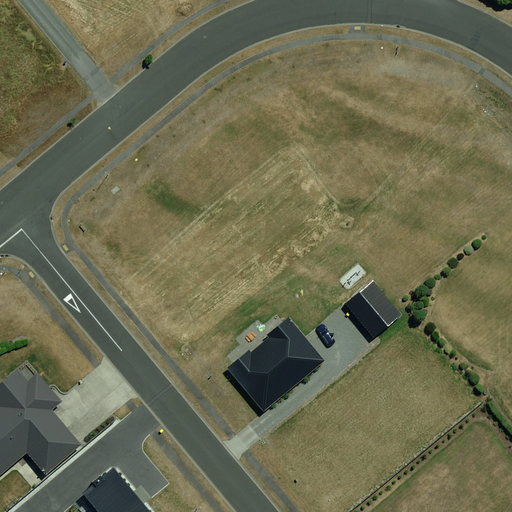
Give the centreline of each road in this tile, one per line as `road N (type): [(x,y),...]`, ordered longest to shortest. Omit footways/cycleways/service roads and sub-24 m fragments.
road 1 (residential): [(8,213),(211,44),(326,1),(401,4)]
road 2 (residential): [(8,213),(257,511)]
road 3 (residential): [(401,4),(511,50)]
